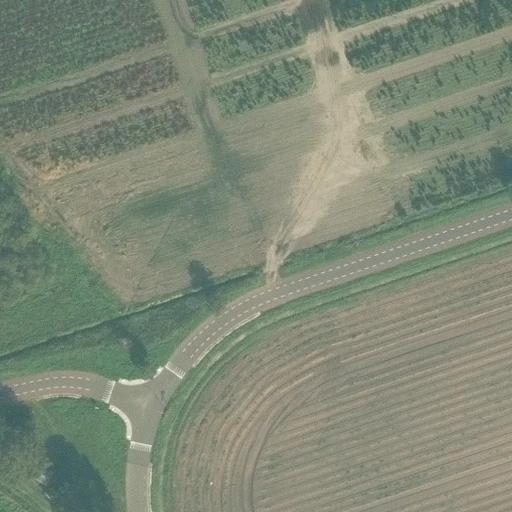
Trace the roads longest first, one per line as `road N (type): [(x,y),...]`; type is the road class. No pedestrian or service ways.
road 1 (unclassified): [(151,414),(182,365),(260,304),(511,220)]
road 2 (unclassified): [(0,395),(76,384),(151,414)]
